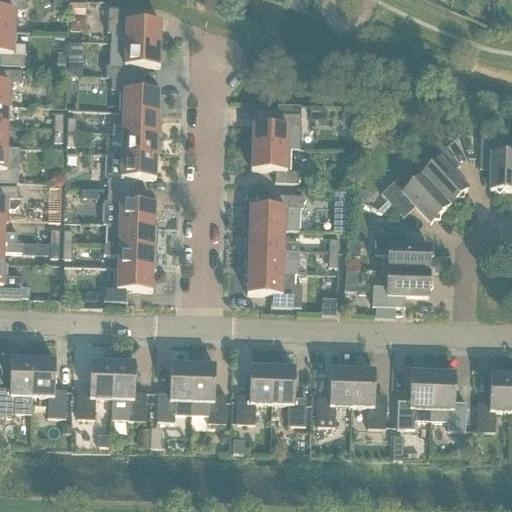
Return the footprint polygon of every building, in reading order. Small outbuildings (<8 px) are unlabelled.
[(0,35),(16,36),(17,13),(26,14),(26,1),(2,0),(2,13),(0,12),(0,35)] [(67,11),(67,0),(52,0),(52,10),(67,11)] [(69,18),(85,18),(85,5),(69,5),(69,17),(69,18)] [(110,46),(160,48),(160,25),(136,25),(137,13),(107,12),(107,36),(111,36),(110,46)] [(15,47),(16,36),(0,35),(0,57),(1,58),(0,70),(24,71),(25,48),(15,47)] [(159,70),(160,48),(110,46),(110,68),(106,68),(105,81),(110,81),(111,81),(135,82),(135,70),(159,70)] [(57,59),(56,73),(65,73),(65,60),(57,59)] [(81,79),(82,66),(68,65),(67,79),(81,79)] [(0,108),(8,108),(8,110),(11,110),(12,86),(21,87),(22,74),(0,73),(0,108)] [(134,94),(135,82),(111,81),(110,81),(110,93),(120,94),(119,117),(122,117),(122,116),(157,117),(157,116),(158,94),(134,94)] [(277,108),(276,117),(300,118),(301,109),(277,108)] [(121,138),(160,139),(161,116),(157,116),(157,117),(122,116),(122,117),(122,128),(112,128),(112,138),(121,138)] [(53,131),(62,132),(63,117),(54,117),(53,131)] [(251,151),(290,152),(299,152),(300,131),(300,118),(276,117),(276,129),(252,129),(251,151)] [(66,136),(75,136),(76,121),(66,121),(66,136)] [(62,146),(62,132),(53,131),(53,146),(62,146)] [(75,150),(75,136),(66,136),(66,150),(75,150)] [(159,161),(160,139),(121,138),(112,138),(112,146),(121,149),(121,158),(121,159),(156,160),(156,161),(159,161)] [(511,194),(511,158),(501,158),(501,143),(480,143),(479,168),(491,168),(490,194),(511,194)] [(420,180),(448,210),(467,193),(448,172),(456,165),(437,144),(422,159),(432,169),(420,180)] [(0,151),(0,186),(18,187),(19,152),(10,151),(10,150),(7,150),(7,152),(0,151)] [(289,175),(290,152),(251,151),(251,174),(274,175),(274,187),(298,187),(298,175),(289,175)] [(121,159),(121,158),(117,158),(117,181),(107,181),(107,193),(131,194),(131,182),(155,183),(156,161),(156,160),(121,159)] [(80,172),(81,159),(66,159),(65,172),(80,172)] [(430,227),(448,210),(420,180),(409,190),(399,180),(380,197),(399,217),(411,206),(430,227)] [(0,224),(4,224),(4,226),(7,226),(8,213),(14,213),(17,210),(18,190),(0,189),(0,224)] [(357,190),(352,201),(364,207),(369,196),(357,190)] [(130,206),(131,194),(107,193),(106,205),(116,206),(115,229),(118,229),(118,228),(153,229),(153,228),(154,207),(130,206)] [(333,195),(333,207),(348,207),(349,196),(333,195)] [(284,233),(284,235),(298,235),(299,212),(303,212),(303,199),(274,198),(273,210),(249,210),(249,231),(249,232),(284,233)] [(348,223),(348,207),(333,207),(332,223),(348,223)] [(52,214),(48,218),(48,225),(58,225),(59,214),(52,214)] [(398,224),(388,218),(388,232),(398,232),(398,224)] [(0,224),(0,245),(17,246),(17,236),(4,236),(4,226),(4,224),(0,224)] [(157,228),(153,228),(153,229),(118,228),(118,229),(118,249),(118,250),(156,251),(157,228)] [(249,232),(249,231),(245,231),(244,254),(298,255),(298,246),(283,246),(284,235),(284,233),(249,232)] [(49,247),(59,248),(59,233),(50,233),(49,247)] [(62,248),(71,248),(72,234),(63,233),(62,248)] [(387,274),(428,276),(429,250),(401,250),(401,238),(374,237),(373,258),(388,259),(387,274)] [(328,256),(337,257),(338,242),(328,242),(328,256)] [(360,245),(348,244),(347,259),(359,260),(360,245)] [(17,246),(0,245),(0,267),(3,268),(3,266),(3,256),(21,257),(22,247),(17,246)] [(58,262),(59,248),(49,247),(49,261),(58,262)] [(71,263),(71,248),(62,248),(62,262),(71,263)] [(118,250),(118,249),(103,249),(103,259),(117,259),(117,270),(117,271),(152,272),(152,274),(155,274),(156,251),(118,250)] [(297,265),(298,255),(244,254),(244,277),(247,277),(247,275),(282,277),(282,275),(283,264),(297,265)] [(337,271),(337,257),(328,256),(327,271),(337,271)] [(0,267),(0,302),(20,303),(20,301),(20,290),(21,280),(6,280),(6,266),(3,266),(3,268),(0,267)] [(117,271),(117,270),(114,270),(113,293),(103,293),(103,305),(127,306),(127,294),(151,295),(152,274),(152,272),(117,271)] [(427,301),(428,276),(387,274),(387,289),(372,289),(372,310),(374,310),(394,311),(399,311),(399,300),(427,301)] [(286,275),(282,275),(282,277),(247,275),(247,277),(246,298),(270,299),(270,311),(294,312),(294,300),(301,301),(301,288),(285,287),(286,275)] [(357,275),(344,275),(343,295),(356,295),(357,275)] [(20,290),(20,301),(28,301),(29,290),(20,290)] [(374,310),(374,320),(394,321),(394,311),(374,310)] [(31,401),(32,363),(10,362),(9,392),(0,391),(0,420),(14,421),(14,418),(31,419),(32,401),(31,401)] [(31,401),(32,401),(47,401),(47,422),(64,423),(65,394),(54,393),(55,364),(32,363),(31,401)] [(111,403),(112,366),(90,365),(89,395),(77,394),(76,423),(94,423),(94,403),(111,403)] [(111,403),(110,424),(144,425),(145,396),(134,396),(135,366),(112,366),(111,403)] [(191,420),(193,368),(170,368),(169,397),(157,397),(156,426),(174,426),(174,419),(191,420)] [(193,368),(191,420),(207,420),(206,427),(224,428),(225,399),(214,399),(215,369),(193,368)] [(271,408),(272,371),(250,370),(249,400),(237,399),(236,428),(254,429),(254,408),(271,408)] [(272,371),(271,408),(287,409),(286,430),(304,430),(306,401),(294,401),(295,372),(272,371)] [(351,411),(352,373),(330,373),(329,402),(317,402),(316,431),(334,431),(334,410),(351,411)] [(352,373),(351,411),(367,412),(366,432),(384,433),(386,404),(374,404),(374,374),(352,373)] [(431,425),(432,376),(410,375),(409,405),(397,404),(396,433),(414,434),(414,425),(431,425)] [(432,376),(431,425),(447,426),(446,435),(464,435),(466,407),(454,406),(454,377),(432,376)] [(511,416),(511,383),(511,378),(490,378),(489,407),(477,407),(476,436),(494,436),(495,416),(511,416)] [(61,428),(61,437),(70,437),(70,428),(61,428)] [(150,442),(150,433),(138,432),(138,442),(150,442)] [(461,439),(460,449),(469,450),(470,440),(461,439)] [(403,440),(392,440),(392,452),(402,452),(403,440)]
